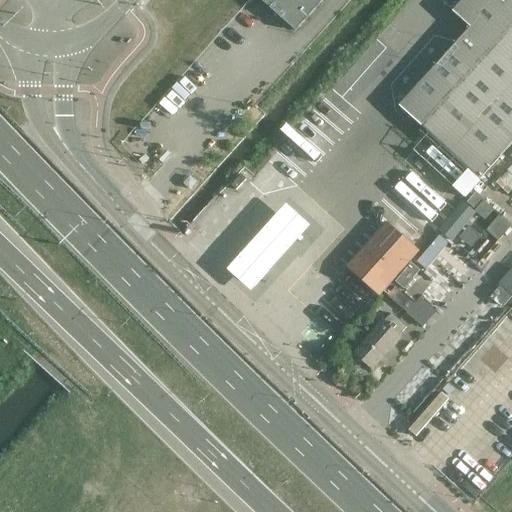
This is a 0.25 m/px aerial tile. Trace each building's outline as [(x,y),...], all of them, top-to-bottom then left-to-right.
[(259,0),(295,32),(324,0),(259,0)] [(480,179),(511,144),(511,0),(463,0),(453,12),(471,27),(399,107),(480,179)] [(511,164),(500,178),(511,189),(511,164)] [(236,191),(246,180),(242,176),(232,187),(236,191)] [(195,183),(191,179),(190,178),(184,185),(189,190),(195,183)] [(441,230),(485,260),(511,219),(511,217),(470,188),(441,230)] [(378,298),(384,291),(389,295),(388,296),(407,312),(415,303),(392,283),(420,251),(433,236),(427,230),(434,222),(410,200),(389,224),(387,222),(346,267),(378,298)] [(228,266),(252,288),(313,224),(289,202),(228,266)] [(511,273),(500,287),(510,295),(511,293),(511,273)] [(400,337),(399,336),(407,326),(392,313),(355,354),(371,369),(400,337)]
